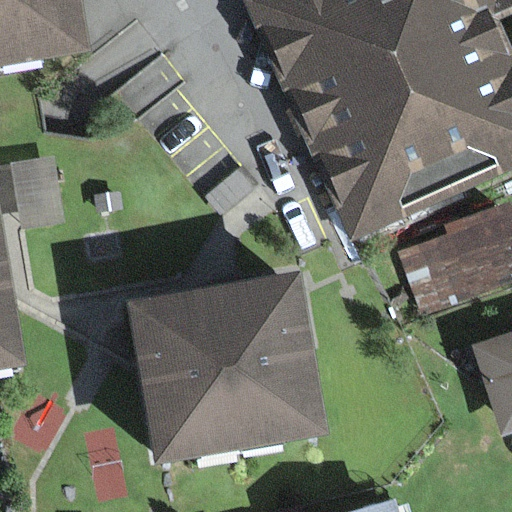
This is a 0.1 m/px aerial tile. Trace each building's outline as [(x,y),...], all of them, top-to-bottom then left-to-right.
[(0,0),(0,82),(86,68),(74,0),(0,0)] [(511,0),(267,0),(359,207),(511,139),(511,0)] [(408,246),(441,315),(511,282),(511,200),(511,197),(408,246)] [(0,383),(21,380),(0,244),(0,383)] [(157,462),(324,428),(303,276),(127,307),(157,462)] [(511,335),(474,345),(497,440),(511,436),(511,335)]
